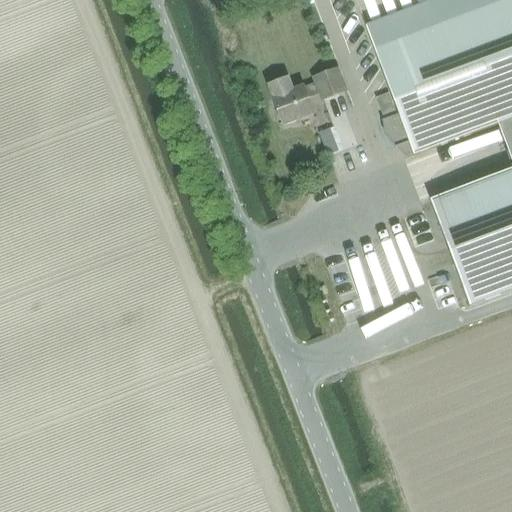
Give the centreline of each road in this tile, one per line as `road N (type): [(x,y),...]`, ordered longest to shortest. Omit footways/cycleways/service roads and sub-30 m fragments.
road 1 (unclassified): [(343,511),(145,0)]
road 2 (unknown): [(387,199),(369,118),(322,0)]
road 3 (unknown): [(242,251),(387,199)]
road 4 (unknown): [(430,330),(293,382)]
road 5 (unknown): [(387,199),(430,330)]
